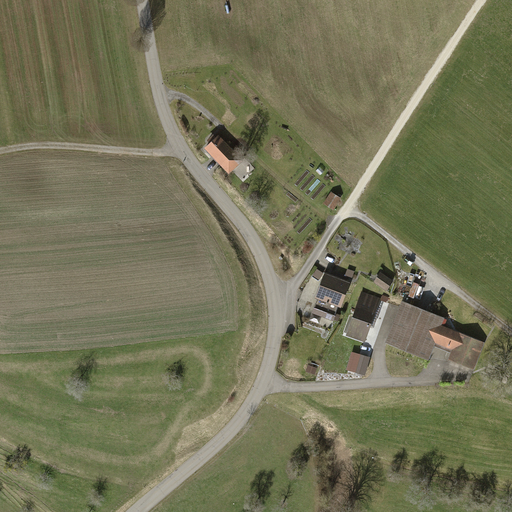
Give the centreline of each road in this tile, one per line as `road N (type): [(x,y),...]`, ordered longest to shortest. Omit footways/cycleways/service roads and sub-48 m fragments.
road 1 (tertiary): [(142,0),(178,151),(248,234),(276,312),(264,383),(243,417),(139,511)]
road 2 (track): [(483,0),(276,312)]
road 3 (track): [(161,99),(183,100),(206,116),(336,223)]
road 4 (track): [(347,210),(511,333)]
road 5 (track): [(178,151),(0,152)]
